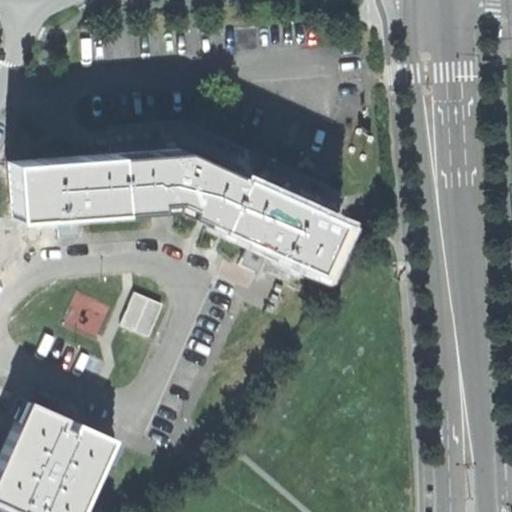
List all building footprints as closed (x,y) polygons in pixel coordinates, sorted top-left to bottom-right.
[(108,127),(109,154),(173,149),(332,218),(344,194),(183,123),(108,127)] [(265,252),(307,269),(332,218),(173,149),(109,154),(10,162),(13,219),(54,216),(55,226),(74,224),(74,215),(163,209),(248,244),(244,252),(262,260),(265,252)] [(75,232),(74,224),(55,226),(55,234),(65,233),(75,232)] [(258,267),(262,260),(244,252),(241,259),(249,263),(258,267)] [(19,399),(0,441),(0,505),(15,511),(70,511),(104,437),(67,420),(56,416),(19,399)] [(60,407),(56,416),(67,420),(70,412),(65,410),(60,407)]
